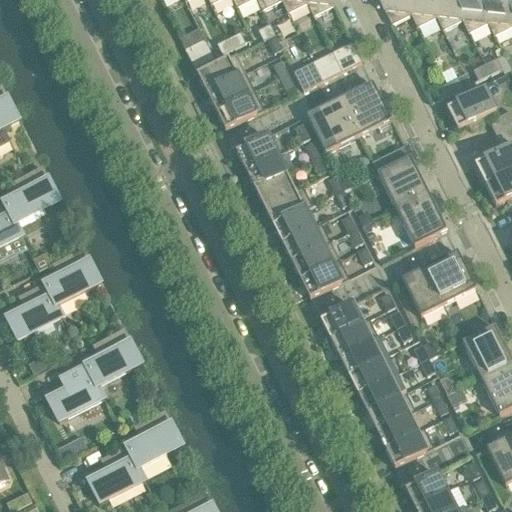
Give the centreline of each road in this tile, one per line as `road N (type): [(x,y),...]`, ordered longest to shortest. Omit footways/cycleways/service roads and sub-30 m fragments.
road 1 (unclassified): [(319,511),(59,0)]
road 2 (residential): [(511,298),(359,0)]
road 3 (residential): [(71,511),(6,386)]
